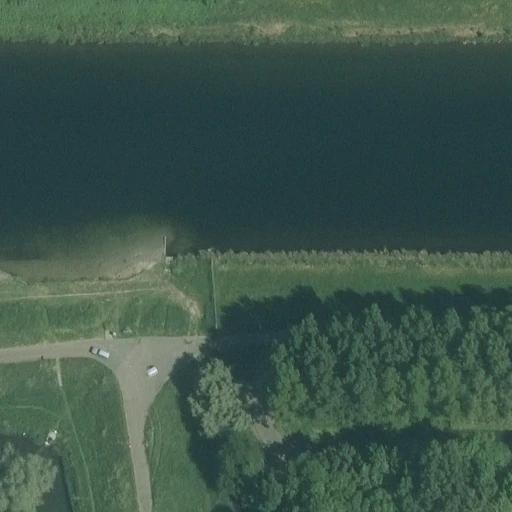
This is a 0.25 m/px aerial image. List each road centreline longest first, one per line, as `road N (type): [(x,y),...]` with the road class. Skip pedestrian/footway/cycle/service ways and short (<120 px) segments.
road 1 (unknown): [(307,334),(511,320)]
road 2 (unclassified): [(129,347),(0,357)]
